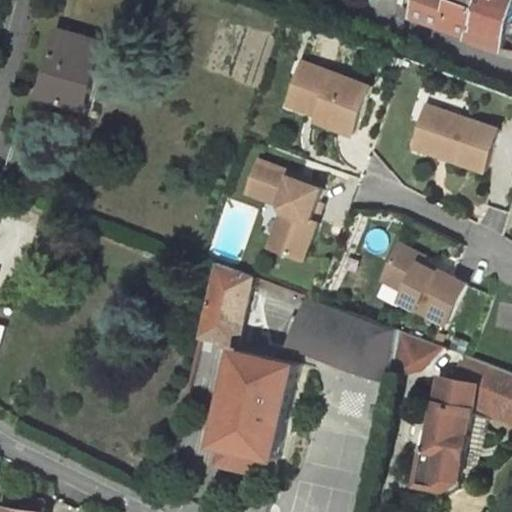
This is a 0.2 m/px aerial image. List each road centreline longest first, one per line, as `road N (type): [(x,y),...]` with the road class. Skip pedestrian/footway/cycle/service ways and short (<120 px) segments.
road 1 (unclassified): [(0,437),(146,511)]
road 2 (residential): [(376,183),(511,254)]
road 3 (unclassified): [(511,65),(382,21)]
